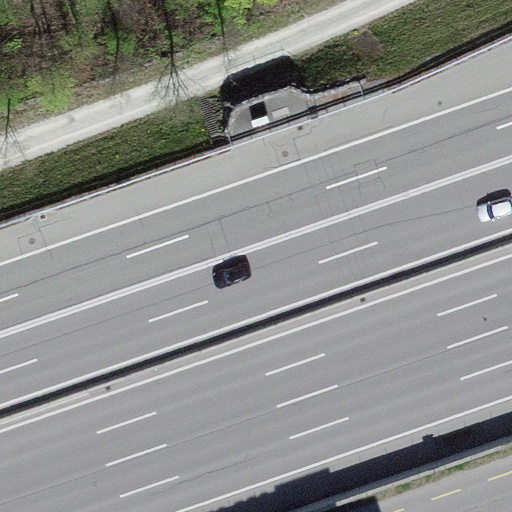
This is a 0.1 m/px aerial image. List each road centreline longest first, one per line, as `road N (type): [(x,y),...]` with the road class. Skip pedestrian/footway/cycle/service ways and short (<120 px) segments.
road 1 (motorway): [(0,500),(511,324)]
road 2 (track): [(376,0),(0,154)]
road 3 (motorway): [(272,240),(0,334)]
road 4 (motorway): [(511,134),(272,240)]
road 5 (motorway): [(511,178),(272,240)]
